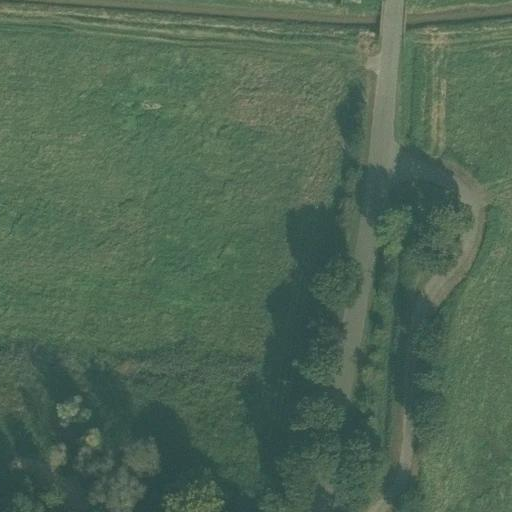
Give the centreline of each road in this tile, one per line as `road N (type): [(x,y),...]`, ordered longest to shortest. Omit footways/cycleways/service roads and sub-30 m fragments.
road 1 (unclassified): [(319,511),(371,220),(394,0)]
road 2 (track): [(370,511),(393,494),(411,319),(469,242),(465,203),(443,176),(378,166)]
